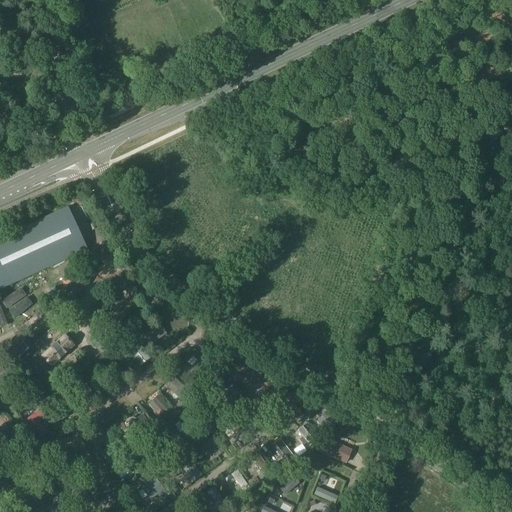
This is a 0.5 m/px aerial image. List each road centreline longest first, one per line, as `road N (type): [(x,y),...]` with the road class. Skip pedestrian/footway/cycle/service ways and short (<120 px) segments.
road 1 (tertiary): [(510,511),(141,256),(83,152)]
road 2 (secondary): [(83,152),(406,0)]
